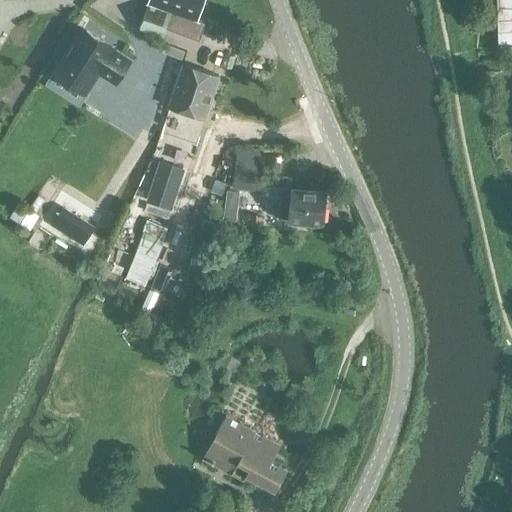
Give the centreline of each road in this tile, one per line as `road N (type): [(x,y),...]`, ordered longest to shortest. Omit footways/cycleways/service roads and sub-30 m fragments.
road 1 (tertiary): [(358,511),(401,406),(404,324),(379,238),(278,0)]
road 2 (track): [(262,511),(287,491),(330,417),(374,315),(398,302)]
road 3 (track): [(179,378),(235,317),(285,308),(374,315)]
road 4 (track): [(0,50),(17,47),(46,19),(105,10),(116,0)]
